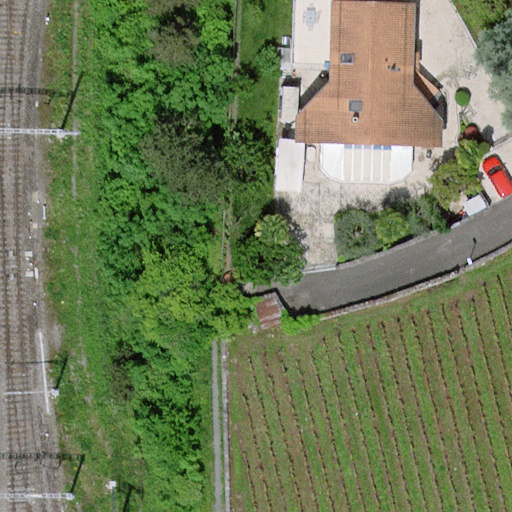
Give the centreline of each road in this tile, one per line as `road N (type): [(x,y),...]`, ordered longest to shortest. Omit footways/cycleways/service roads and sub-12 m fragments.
road 1 (track): [(81,0),(78,315),(89,389),(114,432),(126,511)]
road 2 (track): [(282,284),(218,299),(222,511)]
